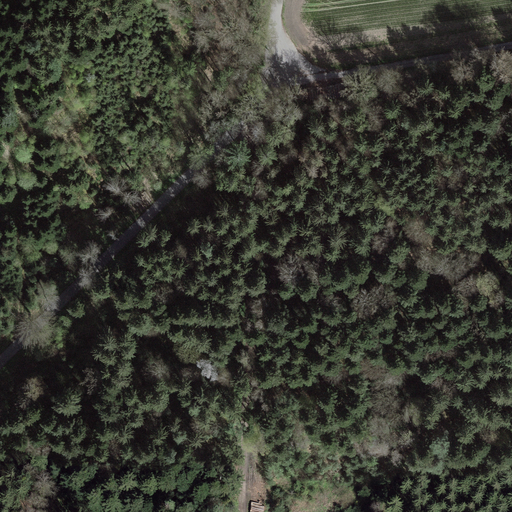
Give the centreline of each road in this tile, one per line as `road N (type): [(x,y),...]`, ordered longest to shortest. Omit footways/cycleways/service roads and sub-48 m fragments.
road 1 (unclassified): [(282,45),(244,142),(0,371)]
road 2 (track): [(511,46),(328,79),(282,45)]
